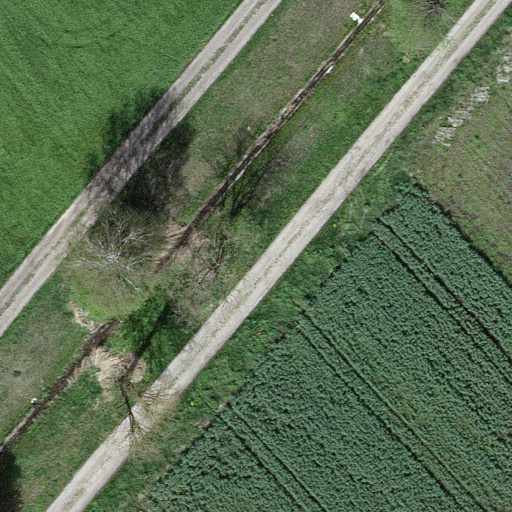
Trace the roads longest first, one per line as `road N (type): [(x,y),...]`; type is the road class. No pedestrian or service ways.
road 1 (track): [(503,0),(70,511)]
road 2 (track): [(0,330),(279,0)]
